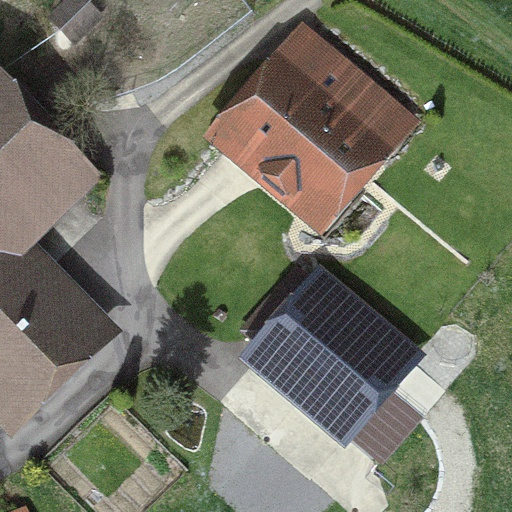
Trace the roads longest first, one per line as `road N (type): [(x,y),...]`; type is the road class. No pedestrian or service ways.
road 1 (track): [(134,331),(260,402),(372,511)]
road 2 (track): [(136,146),(139,76),(158,33),(185,0)]
